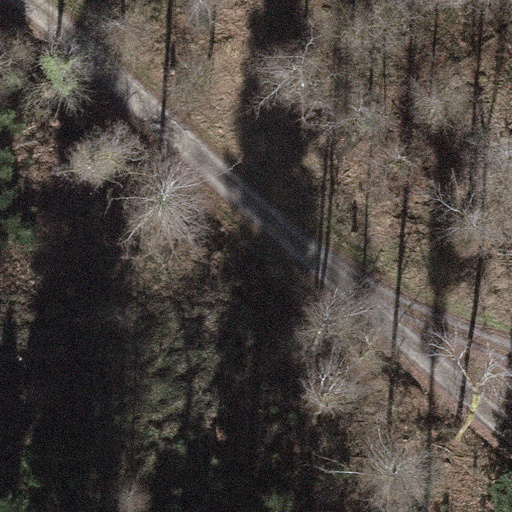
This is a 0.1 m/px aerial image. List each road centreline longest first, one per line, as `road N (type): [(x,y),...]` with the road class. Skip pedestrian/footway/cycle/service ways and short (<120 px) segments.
road 1 (track): [(511,419),(266,216),(39,0)]
road 2 (track): [(511,344),(362,289)]
